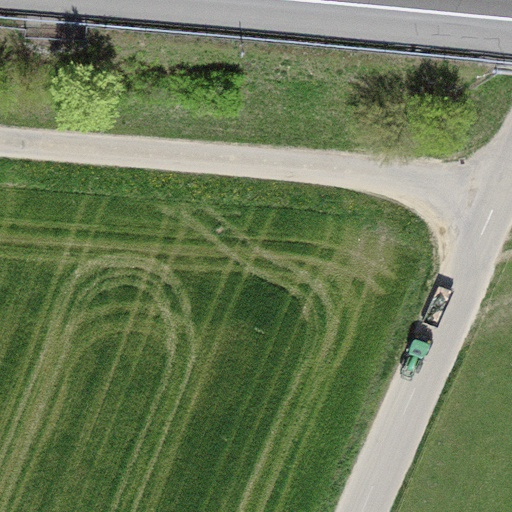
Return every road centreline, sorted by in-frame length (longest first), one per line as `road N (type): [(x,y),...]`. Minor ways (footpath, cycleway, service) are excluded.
road 1 (track): [(498,196),(344,168),(0,142)]
road 2 (tertiary): [(511,165),(363,511)]
